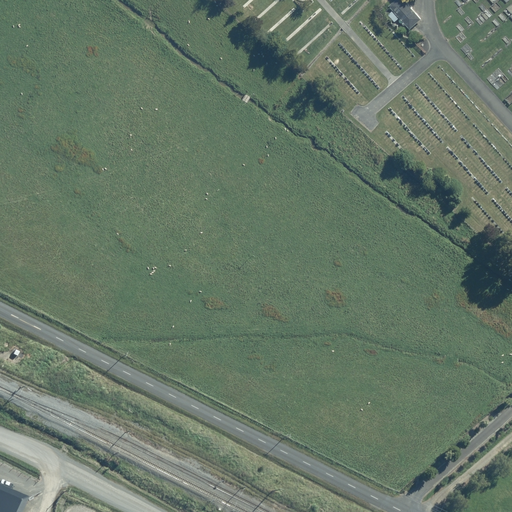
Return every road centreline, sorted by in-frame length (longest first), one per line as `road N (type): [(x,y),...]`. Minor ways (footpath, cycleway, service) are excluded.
road 1 (unclassified): [(0,308),(404,511)]
road 2 (residential): [(0,441),(143,511)]
road 3 (unclassified): [(405,511),(511,408)]
